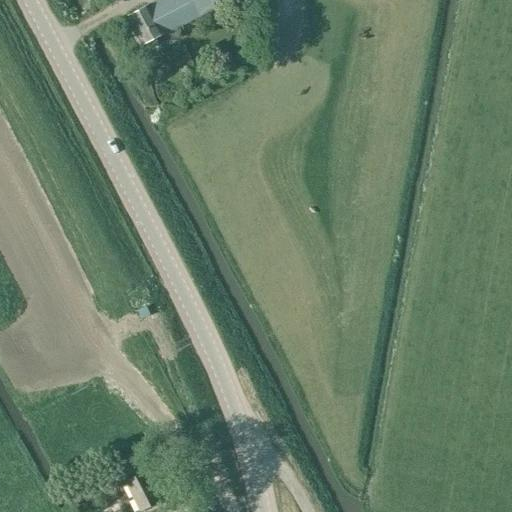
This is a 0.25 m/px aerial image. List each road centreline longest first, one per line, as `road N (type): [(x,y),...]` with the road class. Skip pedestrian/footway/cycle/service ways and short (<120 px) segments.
road 1 (tertiary): [(264,511),(257,464),(222,370),(130,169),(37,0)]
road 2 (track): [(110,365),(205,468),(224,511)]
